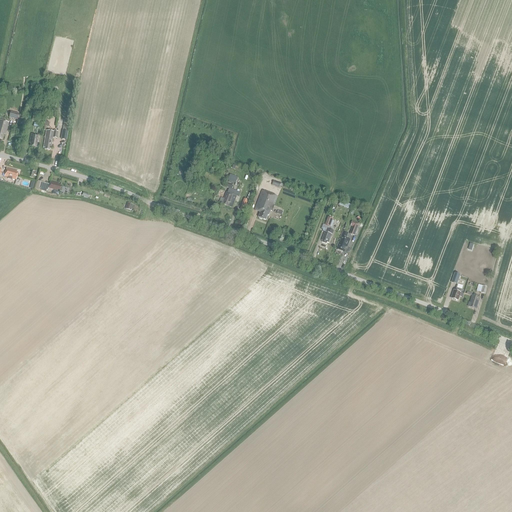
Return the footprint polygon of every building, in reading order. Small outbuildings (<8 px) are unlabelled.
[(9,118),(17,120),(19,114),(11,112),(9,118)] [(70,120),(64,119),(61,138),(67,139),(68,131),(70,120)] [(9,123),(0,120),(0,139),(3,140),(4,135),(6,135),(9,123)] [(51,149),(53,138),(57,139),(58,132),(54,131),(54,132),(46,131),(44,148),(45,148),(45,150),(49,151),(50,149),(51,149)] [(38,142),(39,142),(40,136),(31,134),(29,144),(31,144),(30,147),(37,148),(38,142)] [(17,171),(7,168),(5,176),(17,180),(18,173),(17,173),(17,171)] [(229,181),(239,183),(241,176),(231,174),(229,181)] [(38,181),(35,189),(41,191),(41,192),(44,193),(44,191),(46,192),(47,190),(48,190),(49,188),(57,191),(57,190),(60,191),(61,186),(59,186),(59,184),(50,182),(49,185),(41,182),(38,181)] [(272,212),(278,197),(262,191),(255,211),(260,213),(258,218),(259,218),(259,219),(262,220),(263,219),(265,220),(267,215),(269,216),(270,211),(272,212)] [(225,199),(223,204),(233,208),(237,196),(233,195),(228,193),(226,192),(224,198),(225,199)] [(126,208),(134,211),(136,205),(128,202),(126,208)] [(331,225),(333,219),(328,217),(325,225),(330,227),(331,225)] [(355,236),(358,229),(359,224),(352,221),(351,226),(352,227),(350,234),(355,236)] [(333,231),(330,229),(330,227),(325,225),(323,225),(322,229),(323,229),(322,231),(325,232),(322,241),(323,241),(322,243),(327,244),(327,243),(328,243),(333,231)] [(336,249),(344,252),(346,247),(347,248),(350,240),(346,239),(348,234),(344,232),(336,249)] [(488,285),(484,283),(483,286),(478,285),(477,291),(485,294),(488,285)] [(462,290),(457,288),(456,291),(454,291),(453,293),(453,294),(452,299),(458,301),(462,290)] [(480,298),(473,295),(470,303),(469,303),(468,306),(475,309),(476,307),(477,307),(480,298)]
